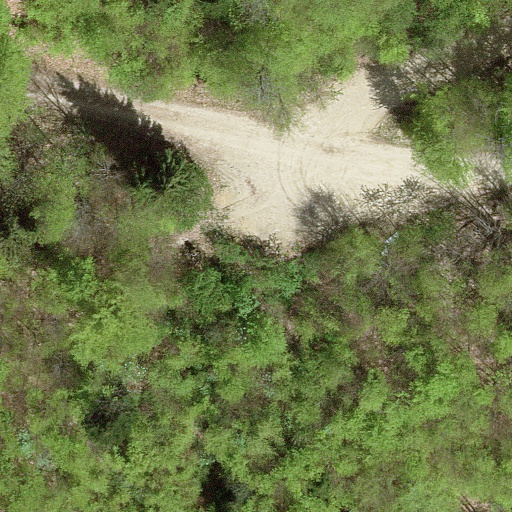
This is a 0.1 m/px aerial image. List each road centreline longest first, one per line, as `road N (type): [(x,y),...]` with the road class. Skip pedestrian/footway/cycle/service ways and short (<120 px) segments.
road 1 (track): [(511,170),(419,171),(0,77)]
road 2 (track): [(231,128),(511,16)]
